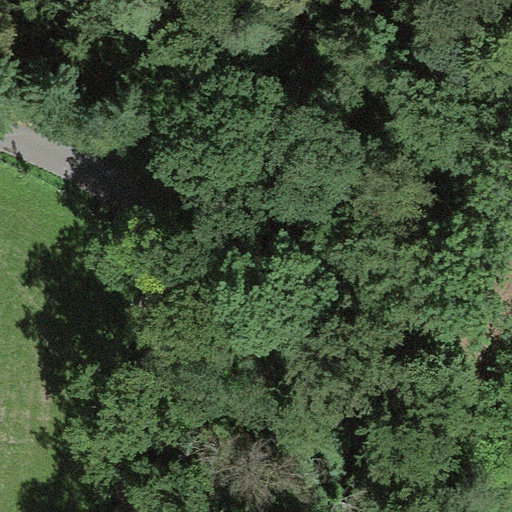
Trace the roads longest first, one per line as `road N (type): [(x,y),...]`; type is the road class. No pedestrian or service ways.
road 1 (unclassified): [(128,511),(161,305),(143,209),(88,157),(0,132)]
road 2 (track): [(511,271),(383,503)]
